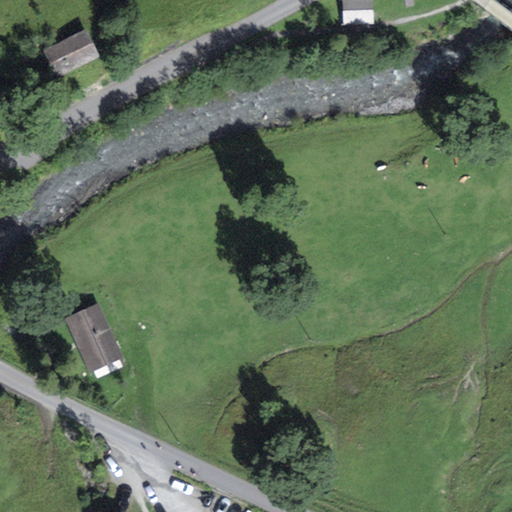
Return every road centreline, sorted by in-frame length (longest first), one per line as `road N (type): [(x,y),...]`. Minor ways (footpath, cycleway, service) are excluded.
road 1 (unclassified): [(295,0),(96,104),(0,167)]
road 2 (unclassified): [(0,371),(290,511)]
